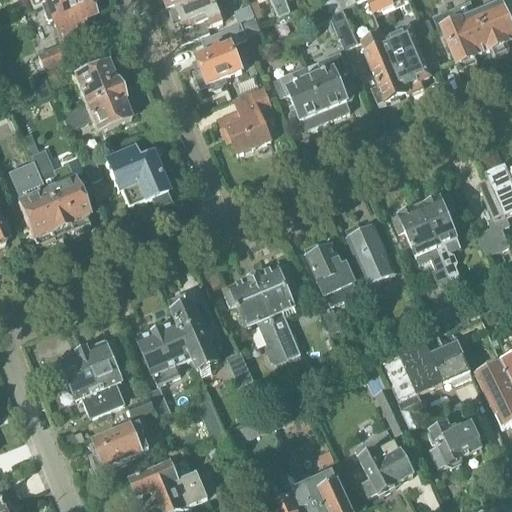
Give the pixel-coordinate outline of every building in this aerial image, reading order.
[(50,23),(53,22),(61,43),(85,34),(81,23),(93,18),(89,6),(91,2),(90,0),(62,0),(46,6),(48,11),(45,12),(44,16),(46,22),(50,23)] [(163,0),(169,13),(199,0),(163,0)] [(213,0),(199,0),(169,13),(169,14),(170,14),(176,28),(184,25),(187,33),(179,36),(183,48),(210,37),(208,33),(224,27),(213,0)] [(286,6),(284,0),(268,0),(279,23),(292,17),(286,6)] [(328,20),(356,7),(352,0),(341,0),(323,8),(328,20)] [(390,0),(373,0),(367,3),(372,16),(393,7),(390,0)] [(476,20),(490,55),(493,61),(496,63),(508,58),(509,55),(506,49),(511,46),(511,32),(502,9),(498,1),(484,7),(488,15),(477,20),(476,20)] [(470,6),(433,21),(439,36),(443,34),(460,75),(461,75),(464,76),(476,71),(477,68),(475,62),(490,55),(476,20),(477,20),(470,6)] [(358,49),(343,15),(330,21),(345,54),(358,49)] [(434,38),(429,25),(421,28),(427,41),(434,38)] [(240,38),(244,36),(241,28),(209,41),(216,57),(209,60),(206,53),(195,57),(198,64),(195,65),(200,75),(194,78),(200,92),(207,89),(208,91),(210,94),(212,93),(217,95),(222,93),(225,88),(227,87),(225,83),(242,76),(231,49),(238,46),(236,42),(241,40),(240,38)] [(302,32),(291,37),(296,50),(308,45),(302,32)] [(296,50),(291,37),(280,42),(286,55),(296,50)] [(386,106),(407,98),(390,58),(381,37),(362,44),(367,57),(366,57),(380,91),(372,94),(378,108),(386,105),(386,106)] [(390,58),(407,98),(408,100),(423,93),(420,86),(430,81),(416,48),(412,39),(402,43),(406,52),(390,58)] [(70,65),(63,48),(37,58),(43,75),(70,65)] [(306,73),(311,85),(328,126),(350,117),(346,108),(347,107),(351,105),(353,101),(351,96),(347,94),(345,95),(342,90),(340,91),(335,80),(345,76),(338,60),(318,68),(306,73)] [(107,68),(73,82),(84,110),(118,96),(115,87),(122,81),(117,69),(114,68),(108,70),(107,68)] [(305,136),(328,126),(311,85),(306,73),(274,86),(281,102),(287,99),(287,100),(289,100),(294,110),(291,111),(293,116),(291,117),(289,122),(292,127),(296,128),(300,126),(301,127),(301,126),(305,136)] [(259,115),(271,110),(263,92),(234,104),(238,115),(232,118),(237,130),(227,134),(238,160),(272,146),(259,115)] [(60,119),(67,135),(90,126),(95,138),(130,124),(129,122),(135,119),(136,116),(131,105),(122,105),(118,96),(84,110),(60,119)] [(33,147),(26,150),(29,160),(37,157),(33,147)] [(155,213),(170,207),(166,197),(167,197),(151,160),(137,165),(133,155),(105,167),(118,197),(121,195),(128,211),(144,205),(144,207),(151,204),(155,213)] [(90,187),(101,182),(92,160),(81,164),(90,187)] [(31,166),(39,183),(44,196),(62,238),(72,235),(75,236),(87,231),(88,228),(86,222),(88,221),(72,184),(67,170),(53,176),(53,177),(50,178),(43,162),(33,166),(32,166),(31,166)] [(62,238),(44,196),(39,183),(31,166),(7,177),(20,206),(17,207),(35,250),(37,249),(40,251),(52,246),(53,242),(62,238)] [(511,186),(506,174),(487,182),(489,186),(479,190),(489,214),(484,216),(491,232),(477,238),(487,261),(510,250),(502,234),(510,230),(506,222),(511,219),(511,186)] [(442,202),(421,210),(451,284),(460,280),(456,270),(458,266),(455,259),(451,257),(450,256),(461,252),(457,244),(459,243),(448,217),(457,213),(451,198),(442,202)] [(420,268),(432,264),(436,274),(432,276),(437,288),(440,287),(441,289),(451,284),(421,210),(400,219),(400,220),(394,222),(399,237),(406,234),(420,268)] [(4,240),(10,237),(4,223),(0,224),(0,251),(3,250),(6,246),(4,240)] [(368,290),(396,278),(376,231),(362,237),(359,229),(347,234),(351,242),(348,243),(368,290)] [(330,312),(358,299),(346,271),(341,274),(331,251),(321,256),(318,249),(305,255),(308,262),(325,301),(326,301),(330,312)] [(278,273),(253,283),(278,341),(288,364),(300,359),(283,317),(294,312),(284,288),(291,285),(286,273),(279,276),(278,273)] [(278,341),(253,283),(230,293),(231,296),(225,299),(230,311),(236,308),(246,332),(258,327),(268,350),(266,354),(271,367),(275,368),(276,370),(288,364),(278,341)] [(498,295),(488,300),(492,308),(496,306),(499,312),(504,309),(498,295)] [(172,317),(177,328),(193,364),(199,378),(220,369),(219,366),(218,367),(214,358),(220,355),(218,351),(222,349),(218,340),(212,343),(204,325),(200,327),(192,308),(191,309),(186,298),(168,306),(173,317),(172,317)] [(463,310),(470,325),(499,312),(496,306),(492,308),(488,300),(488,299),(463,310)] [(342,336),(333,314),(324,318),(333,339),(342,336)] [(426,322),(435,343),(470,327),(464,314),(443,324),(439,316),(426,322)] [(158,390),(180,380),(176,371),(193,364),(177,328),(137,346),(153,381),(154,380),(158,390)] [(438,342),(426,347),(443,389),(452,385),(454,389),(472,382),(470,377),(471,376),(463,359),(459,361),(454,350),(444,354),(438,342)] [(83,357),(108,417),(126,409),(117,389),(122,387),(112,363),(121,360),(114,344),(106,348),(105,347),(83,357)] [(382,368),(402,415),(421,406),(418,400),(443,389),(426,347),(400,359),(382,368)] [(226,362),(239,392),(253,386),(240,355),(226,362)] [(92,424),(108,417),(83,357),(60,366),(61,368),(52,372),(59,387),(68,383),(78,406),(83,404),(92,424)] [(511,362),(500,368),(511,391),(511,362)] [(511,391),(500,368),(476,380),(502,434),(511,429),(511,430),(511,391)] [(146,396),(148,403),(155,417),(158,424),(171,418),(159,390),(146,396)] [(285,405),(285,401),(282,397),(277,397),(273,400),(273,405),(276,408),(281,409),(285,405)] [(133,426),(155,417),(148,403),(127,412),(133,426)] [(433,412),(421,406),(402,415),(401,415),(411,436),(422,431),(417,420),(433,412)] [(469,427),(463,415),(469,412),(460,406),(447,413),(453,425),(450,426),(451,429),(448,430),(431,438),(438,452),(430,456),(438,474),(447,470),(447,471),(448,470),(448,472),(453,474),(461,470),(463,465),(462,463),(463,463),(463,462),(482,453),(469,427)] [(282,410),(264,417),(270,431),(288,423),(282,410)] [(410,437),(400,416),(386,422),(396,443),(410,437)] [(216,421),(204,427),(212,444),(216,442),(224,438),(216,421)] [(106,473),(150,455),(143,439),(145,438),(141,428),(132,432),(95,447),(99,457),(90,461),(97,476),(106,472),(106,473)] [(224,438),(216,442),(226,462),(242,454),(233,434),(224,438)] [(393,448),(388,440),(386,437),(369,446),(354,454),(360,466),(359,466),(370,484),(361,489),(368,503),(377,498),(379,501),(395,492),(394,490),(413,480),(400,458),(394,448),(393,448)] [(194,482),(189,470),(187,466),(172,472),(171,471),(131,487),(132,488),(131,488),(128,494),(132,503),(138,506),(139,505),(139,506),(140,505),(142,511),(194,511),(209,506),(208,506),(220,501),(210,476),(198,481),(194,482)] [(348,511),(333,478),(304,491),(312,509),(310,509),(310,511),(348,511)] [(312,509),(304,491),(287,498),(290,505),(274,511),(310,511),(310,509),(312,509)]
